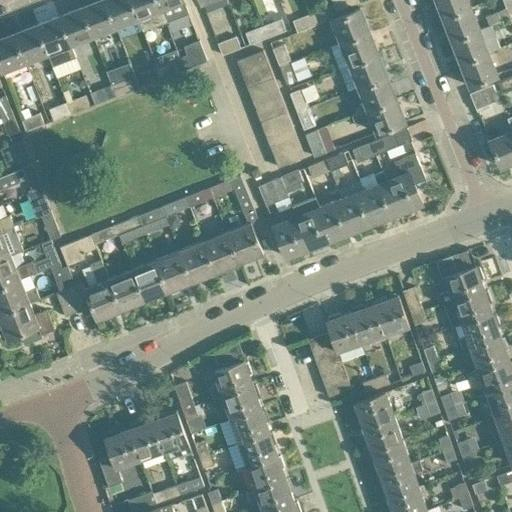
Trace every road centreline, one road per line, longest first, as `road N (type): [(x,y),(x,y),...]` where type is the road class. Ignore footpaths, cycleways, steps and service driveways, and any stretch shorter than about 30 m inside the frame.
road 1 (residential): [(264,303),(487,219)]
road 2 (residential): [(487,219),(398,0)]
road 3 (residential): [(52,404),(264,303)]
